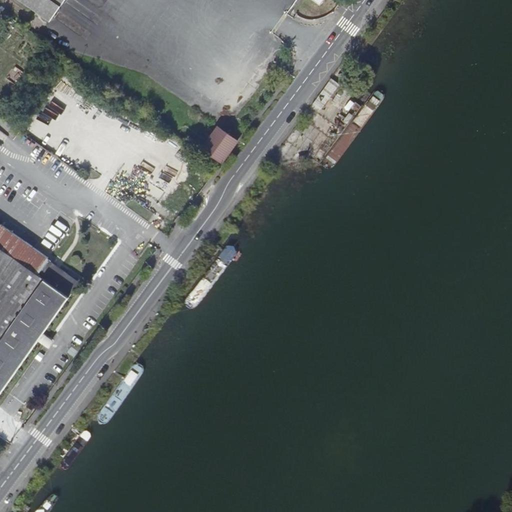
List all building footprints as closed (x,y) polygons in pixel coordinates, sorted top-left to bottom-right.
[(73,0),(24,0),(57,23),(73,0)] [(330,77),(316,104),(325,109),(340,82),(330,77)] [(223,163),(239,142),(220,128),(205,149),(223,163)] [(0,249),(48,283),(71,299),(81,283),(0,224),(0,249)] [(0,350),(48,283),(0,249),(0,350)] [(71,299),(48,283),(0,350),(0,402),(73,301),(71,299)]
